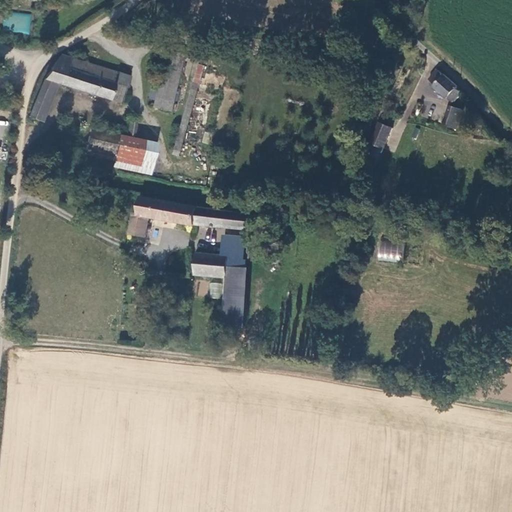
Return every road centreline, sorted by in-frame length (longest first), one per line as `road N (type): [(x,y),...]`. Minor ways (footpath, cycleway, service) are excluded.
road 1 (unclassified): [(136,0),(51,52),(33,75),(0,328)]
road 2 (unclassified): [(379,0),(511,137)]
